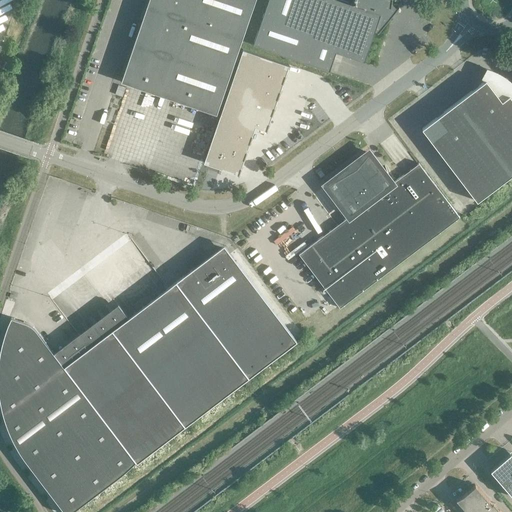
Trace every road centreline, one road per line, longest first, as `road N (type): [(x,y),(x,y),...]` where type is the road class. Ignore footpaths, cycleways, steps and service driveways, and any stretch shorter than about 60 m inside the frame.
road 1 (unclassified): [(29,149),(220,209),(254,197),(449,48)]
road 2 (unclassified): [(511,407),(387,511)]
